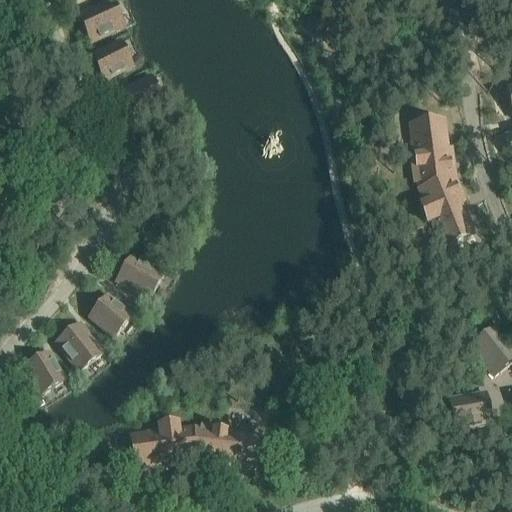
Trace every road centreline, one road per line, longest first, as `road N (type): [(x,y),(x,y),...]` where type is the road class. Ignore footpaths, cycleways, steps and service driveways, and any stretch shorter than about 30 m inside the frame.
road 1 (residential): [(447,0),(485,181),(511,242)]
road 2 (residential): [(106,225),(123,170),(34,0)]
road 3 (residential): [(106,225),(81,270),(12,345),(0,371)]
road 4 (residential): [(0,430),(86,491),(121,496),(143,511)]
